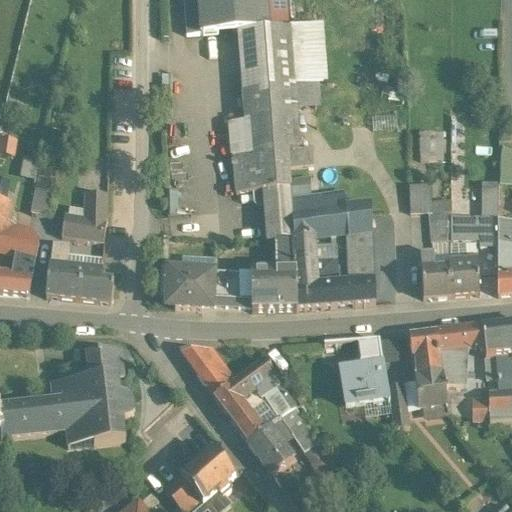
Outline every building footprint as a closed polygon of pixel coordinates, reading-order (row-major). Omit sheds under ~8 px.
[(195,0),(182,0),(185,41),(199,40),(195,0)] [(285,0),(195,0),(199,40),(237,37),(289,34),(285,0)] [(289,34),(237,37),(243,127),(234,128),(232,139),(234,160),(286,157),(298,156),(298,155),(295,113),(316,112),(314,88),(321,87),(317,32),(289,34)] [(442,136),(421,136),(421,166),(442,166),(442,136)] [(14,144),(0,141),(0,157),(11,159),(14,144)] [(511,154),(501,152),(500,192),(511,192),(511,154)] [(298,156),(286,157),(288,173),(313,171),(311,154),(298,155),(298,156)] [(234,160),(232,160),(235,199),(253,198),(253,202),(261,201),(261,197),(264,197),(289,195),(288,173),(286,157),(234,160)] [(36,185),(30,217),(48,221),(55,183),(49,182),(53,166),(40,163),(39,167),(36,185)] [(23,182),(36,185),(39,167),(26,164),(23,182)] [(341,198),(290,205),(291,221),(370,210),(368,185),(340,189),(341,198)] [(429,218),(429,191),(406,191),(407,218),(429,218)] [(289,195),(264,197),(267,248),(272,248),(272,246),(293,245),(294,245),(291,221),(290,205),(289,195)] [(107,199),(84,199),(83,222),(65,219),(61,241),(102,247),(107,217),(107,199)] [(4,204),(0,203),(0,231),(2,225),(4,226),(9,206),(4,204)] [(370,210),(291,221),(294,245),(293,245),(293,249),(309,245),(310,245),(328,242),(343,241),(344,241),(371,240),(370,210)] [(4,226),(2,225),(0,231),(0,254),(13,258),(14,258),(34,262),(38,244),(31,233),(4,226)] [(450,225),(432,226),(433,258),(434,258),(435,273),(448,272),(448,269),(450,268),(450,250),(450,248),(450,225)] [(497,227),(450,225),(450,248),(479,249),(479,254),(497,254),(497,246),(497,227)] [(511,226),(497,227),(497,246),(511,246),(511,226)] [(371,240),(344,241),(345,250),(347,284),(351,291),(336,292),(336,313),(375,310),(371,240)] [(343,241),(328,242),(329,251),(345,250),(344,241),(343,241)] [(67,247),(52,245),(49,269),(48,269),(45,300),(78,304),(81,272),(65,271),(67,247)] [(293,245),(272,246),(272,248),(274,280),(249,281),(251,317),(296,316),(293,249),(293,245)] [(319,293),(319,292),(315,285),(312,265),(312,259),(311,259),(309,245),(293,249),(296,316),(336,313),(336,292),(319,293)] [(511,246),(497,246),(497,254),(497,302),(511,300),(511,246)] [(14,258),(10,279),(2,279),(0,288),(0,296),(27,298),(34,262),(14,258)] [(433,258),(421,259),(422,274),(420,274),(422,304),(450,302),(448,272),(435,273),(434,258),(433,258)] [(474,261),(460,262),(461,268),(450,268),(448,269),(448,272),(450,302),(478,300),(476,267),(474,267),(474,261)] [(336,292),(333,264),(312,265),(315,285),(319,292),(319,293),(336,292)] [(102,275),(81,272),(78,304),(110,307),(113,286),(101,285),(102,275)] [(215,275),(166,272),(166,275),(170,275),(169,285),(166,285),(164,307),(175,308),(174,314),(203,315),(203,310),(212,310),(215,275)] [(511,328),(481,332),(483,354),(485,364),(495,363),(496,378),(511,376),(511,365),(511,363),(511,328)] [(481,332),(464,334),(467,355),(483,354),(481,332)] [(464,334),(436,338),(440,377),(442,377),(442,379),(455,378),(455,382),(460,382),(460,378),(462,378),(463,355),(467,355),(464,334)] [(436,338),(409,340),(411,360),(414,360),(416,374),(419,379),(413,380),(418,414),(445,411),(445,400),(442,379),(442,377),(440,377),(436,338)] [(395,343),(379,345),(381,361),(397,358),(395,343)] [(379,345),(356,347),(360,372),(340,375),(345,411),(388,405),(387,395),(383,367),(382,367),(381,361),(379,345)] [(113,350),(85,353),(87,382),(50,385),(51,397),(62,396),(62,400),(0,407),(0,437),(0,441),(65,435),(67,450),(124,445),(122,423),(127,422),(130,419),(133,415),(133,410),(132,406),(128,402),(124,400),(119,400),(117,379),(123,378),(120,353),(114,353),(113,350)] [(234,386),(210,354),(179,354),(180,357),(213,401),(234,386)] [(495,363),(485,364),(488,397),(495,397),(494,395),(497,395),(496,378),(495,363)] [(234,386),(213,401),(230,423),(245,412),(248,410),(250,412),(264,402),(281,389),(263,364),(234,386)] [(511,376),(496,378),(497,395),(494,395),(495,397),(488,397),(488,418),(511,416),(511,376)] [(281,389),(264,402),(272,415),(278,423),(281,421),(295,412),(281,389)] [(403,393),(387,395),(388,405),(393,434),(409,432),(403,393)] [(488,425),(487,404),(472,404),(472,426),(488,425)] [(245,412),(230,423),(247,446),(261,436),(255,427),(245,412)] [(295,412),(281,421),(293,437),(292,438),(320,479),(334,469),(295,412)] [(272,415),(255,427),(261,436),(278,423),(272,415)] [(261,436),(247,446),(272,480),(293,463),(280,446),(292,438),(293,437),(281,421),(261,436)] [(221,447),(180,481),(181,482),(202,506),(203,507),(219,493),(226,487),(243,473),(221,447)] [(195,511),(202,506),(181,482),(165,495),(178,511),(195,511)] [(231,493),(226,487),(219,493),(224,499),(231,493)] [(219,493),(203,507),(206,511),(224,511),(230,507),(224,499),(219,493)] [(151,495),(137,506),(142,511),(145,511),(157,502),(151,495)]
